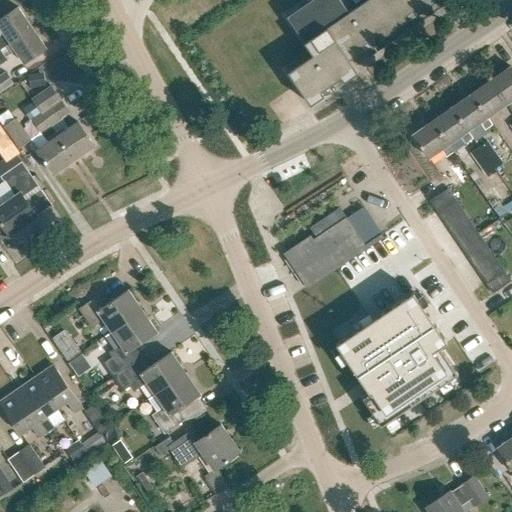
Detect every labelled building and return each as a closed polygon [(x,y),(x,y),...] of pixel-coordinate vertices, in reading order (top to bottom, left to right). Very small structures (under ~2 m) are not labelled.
[(311,54),(286,71),(296,86),(297,85),(311,105),(325,96),(322,91),(332,85),(341,78),(344,82),(360,72),(357,68),(351,60),(362,52),(359,48),(371,40),(378,35),(381,39),(408,21),(404,17),(424,4),(427,8),(438,0),(310,0),(286,17),(311,54)] [(0,37),(0,50),(33,28),(19,9),(0,21),(0,27),(4,34),(0,37)] [(0,50),(0,65),(8,61),(6,59),(17,51),(25,64),(47,48),(33,28),(0,50)] [(511,67),(492,81),(507,103),(511,99),(511,67)] [(0,76),(0,94),(14,85),(5,72),(0,76)] [(472,95),(487,117),(507,103),(492,81),(472,95)] [(29,98),(39,113),(60,99),(50,84),(29,98)] [(472,95),(453,109),(468,131),(479,123),(484,131),(492,126),(486,118),(487,117),(472,95)] [(42,113),(74,160),(95,146),(78,122),(66,130),(59,120),(71,112),(62,99),(42,113)] [(453,109),(433,122),(448,144),(449,144),(460,160),(470,153),(478,148),(472,140),(467,131),(468,131),(453,109)] [(37,149),(53,173),(74,160),(42,113),(33,119),(42,132),(44,131),(50,141),(37,149)] [(17,119),(3,128),(18,150),(32,141),(17,119)] [(433,122),(413,136),(428,158),(440,149),(446,158),(454,153),(448,144),(433,122)] [(486,142),(478,148),(495,170),(503,164),(486,142)] [(478,148),(470,153),(478,165),(487,176),(495,170),(478,148)] [(38,186),(22,162),(0,177),(14,198),(0,207),(0,223),(9,237),(37,218),(23,196),(38,186)] [(429,202),(436,212),(455,199),(448,189),(429,202)] [(436,212),(444,223),(463,210),(455,199),(436,212)] [(444,223),(452,235),(471,222),(463,210),(444,223)] [(291,255),(290,256),(309,284),(365,246),(357,235),(348,222),(346,218),(344,219),(314,240),(291,255)] [(452,235),(460,248),(480,235),(471,222),(452,235)] [(460,248),(468,259),(487,246),(480,235),(460,248)] [(468,259),(476,272),(496,259),(487,246),(468,259)] [(476,272),(486,286),(505,273),(496,259),(476,272)] [(511,282),(505,273),(486,286),(493,296),(511,283),(511,282)] [(113,332),(142,312),(128,291),(106,306),(99,296),(80,309),(93,328),(105,320),(113,332)] [(414,292),(337,344),(370,394),(374,392),(387,410),(444,372),(431,353),(447,342),(414,292)] [(114,377),(142,359),(135,349),(157,333),(142,312),(113,332),(121,344),(109,352),(113,358),(105,364),(114,377)] [(75,358),(82,374),(97,367),(89,351),(75,358)] [(148,383),(156,395),(186,374),(171,353),(149,369),(142,359),(114,377),(124,392),(133,386),(136,391),(148,383)] [(55,367),(36,379),(57,410),(68,403),(75,414),(84,409),(55,367)] [(153,415),(166,434),(185,421),(179,411),(201,396),(186,374),(156,395),(165,407),(153,415)] [(17,393),(46,434),(54,428),(47,417),(57,410),(36,379),(17,393)] [(33,427),(41,438),(46,434),(17,393),(1,404),(22,435),(33,427)] [(96,405),(85,413),(101,435),(111,428),(96,405)] [(181,469),(202,454),(214,471),(238,453),(218,426),(198,440),(191,430),(166,448),(181,469)] [(67,447),(75,460),(88,452),(79,439),(67,447)] [(511,439),(498,449),(511,468),(511,439)] [(30,445),(7,460),(24,484),(46,469),(30,445)] [(89,469),(100,486),(117,474),(106,458),(89,469)] [(155,487),(144,471),(137,476),(148,492),(155,487)] [(427,509),(429,511),(464,511),(461,507),(470,500),(475,507),(489,498),(474,477),(460,486),(461,487),(452,494),(451,492),(427,509)]
